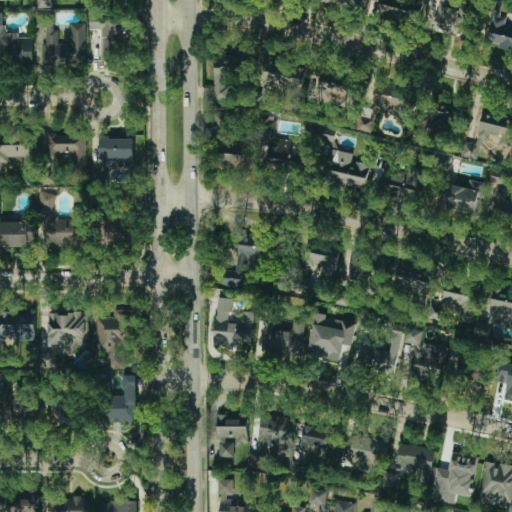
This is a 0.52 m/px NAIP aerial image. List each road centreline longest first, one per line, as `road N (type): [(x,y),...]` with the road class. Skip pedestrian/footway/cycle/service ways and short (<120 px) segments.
road 1 (secondary): [(193,511),(187,0)]
road 2 (secondary): [(155,0),(159,511)]
road 3 (residential): [(511,82),(269,24),(156,17)]
road 4 (residential): [(511,257),(307,209),(158,199)]
road 5 (residential): [(511,430),(256,380),(159,376)]
road 6 (tertiary): [(192,275),(0,277)]
